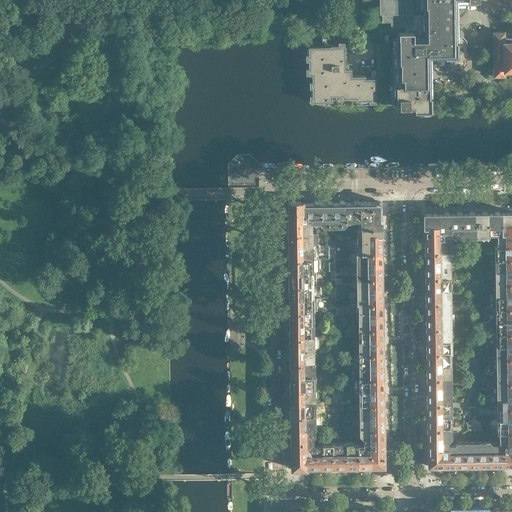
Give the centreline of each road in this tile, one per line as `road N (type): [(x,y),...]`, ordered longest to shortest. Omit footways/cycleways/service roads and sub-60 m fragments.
road 1 (residential): [(408,183),(291,183),(270,191),(275,494)]
road 2 (residential): [(412,494),(408,183)]
road 3 (residential): [(275,494),(412,494)]
